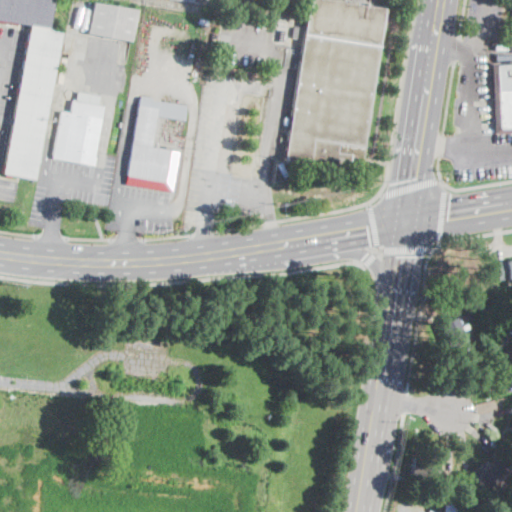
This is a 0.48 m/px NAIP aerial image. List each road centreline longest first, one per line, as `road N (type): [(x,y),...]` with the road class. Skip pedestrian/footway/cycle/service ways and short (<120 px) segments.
road 1 (primary): [(407,217),(357,511)]
road 2 (primary): [(271,243),(125,260),(0,250)]
road 3 (primary): [(441,0),(407,217)]
